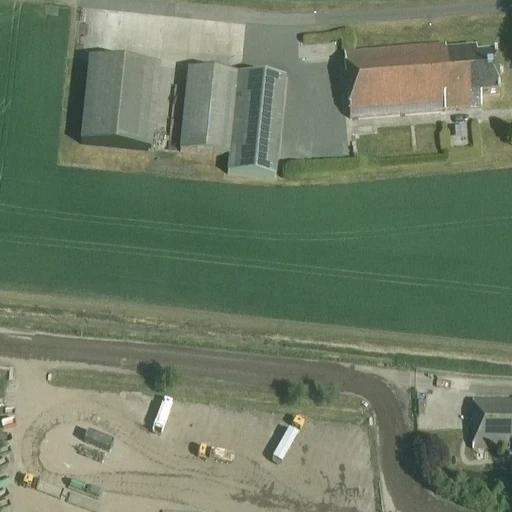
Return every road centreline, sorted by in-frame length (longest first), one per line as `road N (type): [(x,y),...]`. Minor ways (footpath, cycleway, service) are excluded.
road 1 (unclassified): [(0,343),(379,374)]
road 2 (unclassified): [(416,511),(397,488),(379,374)]
